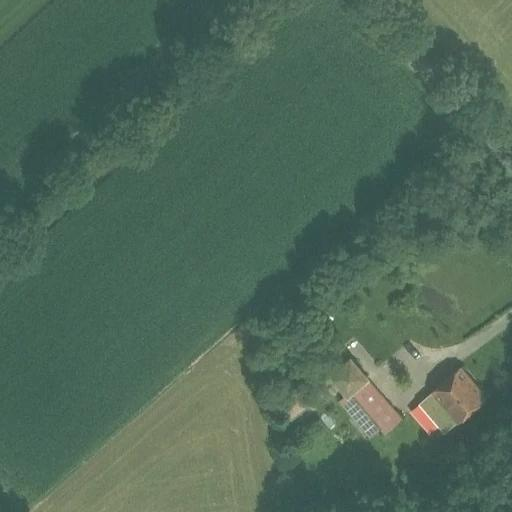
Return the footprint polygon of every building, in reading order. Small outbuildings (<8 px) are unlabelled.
[(341,354),(355,351),(352,333),(338,335),(341,354)] [(352,354),(329,373),(346,393),(371,376),(352,354)] [(447,431),(487,395),(462,366),(421,401),(447,431)] [(369,378),(339,399),(353,416),(350,419),(368,439),(381,427),(386,432),(403,416),(369,378)] [(291,418),(321,397),(308,379),(279,401),(291,418)]
